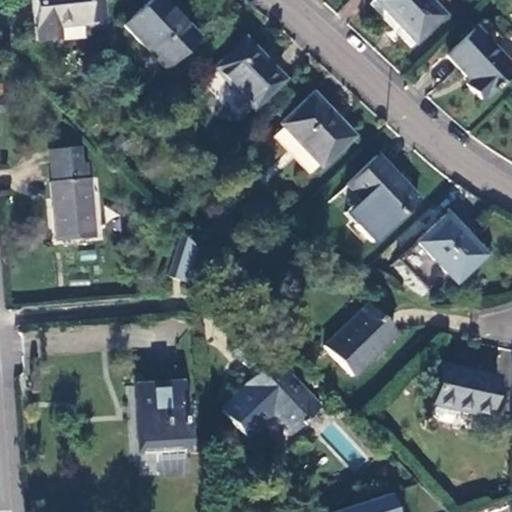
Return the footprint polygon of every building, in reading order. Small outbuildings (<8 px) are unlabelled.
[(55,28),(85,25),(82,0),(29,0),(34,43),(56,41),(55,28)] [(105,23),(102,0),(82,0),(85,25),(105,23)] [(195,37),(158,0),(149,0),(123,26),(162,68),(195,37)] [(441,16),(425,0),(371,0),(413,43),(441,16)] [(511,71),(472,29),(444,56),(467,81),(464,85),(480,101),(511,71)] [(280,81),(241,39),(211,69),(249,110),(280,81)] [(351,137),(310,94),(278,126),(319,168),(351,137)] [(77,147),(48,150),(51,182),(47,182),(52,239),(92,236),(87,179),(84,179),(83,164),(79,164),(77,147)] [(416,199),(374,156),(344,186),(384,229),(416,199)] [(481,256),(443,214),(414,243),(452,283),(481,256)] [(195,278),(196,239),(174,239),(173,277),(195,278)] [(231,259),(217,272),(224,280),(238,266),(231,259)] [(364,305),(321,346),(349,376),(393,336),(364,305)] [(254,375),(219,410),(245,438),(270,415),(289,435),(317,408),(286,376),(290,372),(262,343),(242,362),(254,375)] [(494,378),(439,365),(430,406),(449,409),(485,418),(494,378)] [(179,382),(156,383),(132,385),(137,453),(155,452),(157,474),(184,473),(182,450),(183,450),(179,382)] [(447,423),(449,409),(430,406),(427,419),(447,423)] [(402,511),(393,489),(332,511),(402,511)]
